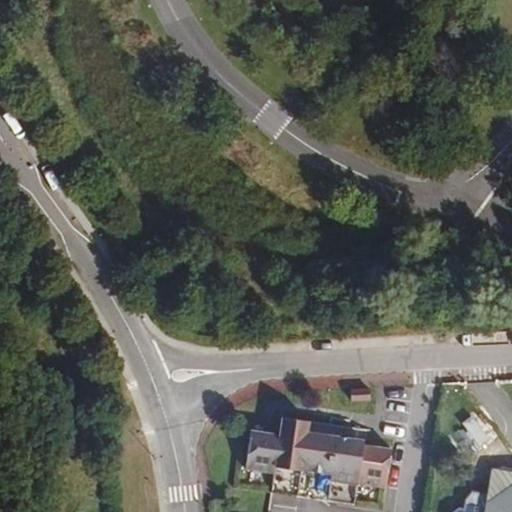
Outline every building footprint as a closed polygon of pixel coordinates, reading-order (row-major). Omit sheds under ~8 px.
[(370,389),(351,389),(351,401),(371,401),(370,389)] [(460,426),(467,437),(492,419),(484,409),(479,408),(461,420),(460,426)] [(274,472),(271,493),(354,505),(357,483),(386,487),(392,449),(363,445),(364,440),(307,432),(309,421),(282,417),(280,434),(251,430),(246,468),(274,472)] [(492,419),(467,437),(478,452),(503,435),(492,419)] [(511,511),(511,471),(491,467),(486,494),(482,511),(511,511)] [(482,511),(486,494),(472,492),(465,499),(464,509),(459,509),(453,511),(482,511)]
